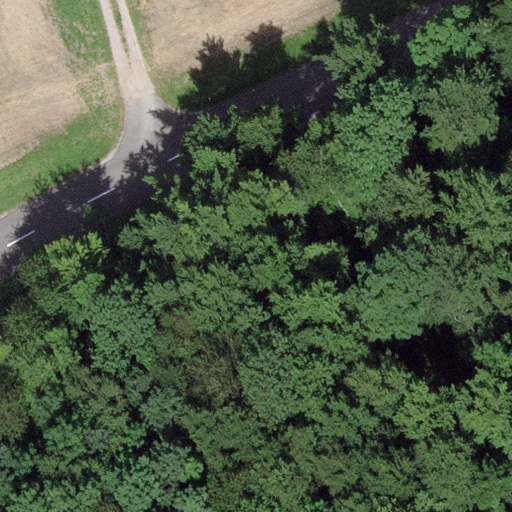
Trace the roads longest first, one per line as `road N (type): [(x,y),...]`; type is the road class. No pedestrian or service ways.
road 1 (tertiary): [(511,4),(0,251)]
road 2 (track): [(151,173),(106,0)]
